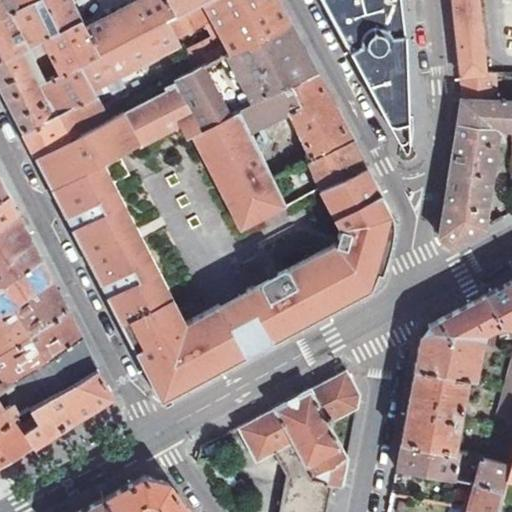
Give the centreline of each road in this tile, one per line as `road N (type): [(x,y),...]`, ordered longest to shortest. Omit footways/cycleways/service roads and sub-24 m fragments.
road 1 (residential): [(155,434),(0,140)]
road 2 (secondary): [(155,434),(399,302)]
road 3 (residential): [(297,0),(416,223)]
road 4 (residential): [(416,223),(437,135),(430,0)]
road 5 (residential): [(399,302),(356,511)]
road 6 (secondary): [(8,511),(155,434)]
road 7 (secondary): [(399,302),(511,241)]
